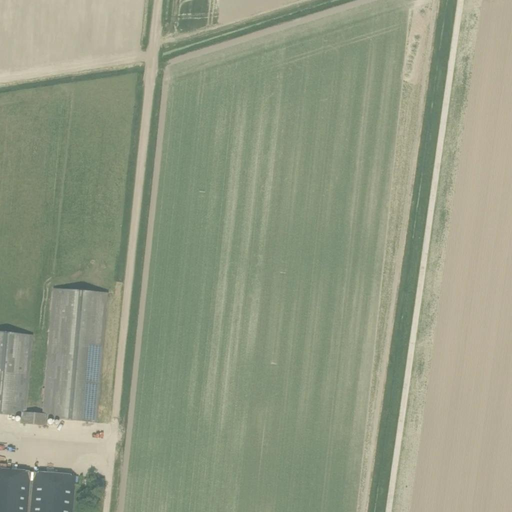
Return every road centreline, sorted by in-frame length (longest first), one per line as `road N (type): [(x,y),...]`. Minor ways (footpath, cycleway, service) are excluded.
road 1 (track): [(387,511),(459,0)]
road 2 (track): [(105,511),(157,0)]
